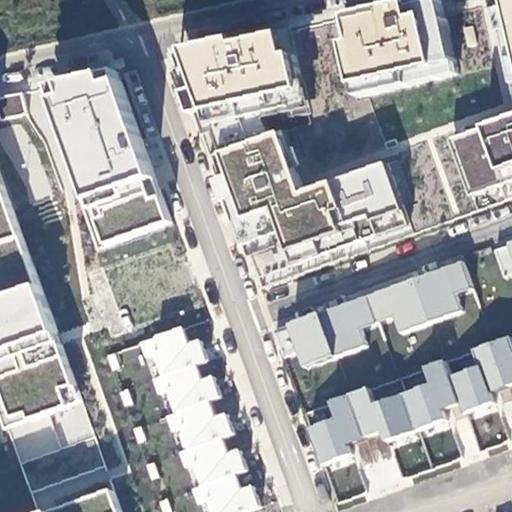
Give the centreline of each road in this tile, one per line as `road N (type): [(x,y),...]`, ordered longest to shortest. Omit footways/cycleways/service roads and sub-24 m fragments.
road 1 (residential): [(238,323),(134,33)]
road 2 (residential): [(511,225),(238,323)]
road 3 (residential): [(309,511),(238,323)]
road 4 (residential): [(365,511),(511,458)]
road 5 (residential): [(276,0),(134,33)]
road 6 (residential): [(134,33),(0,64)]
